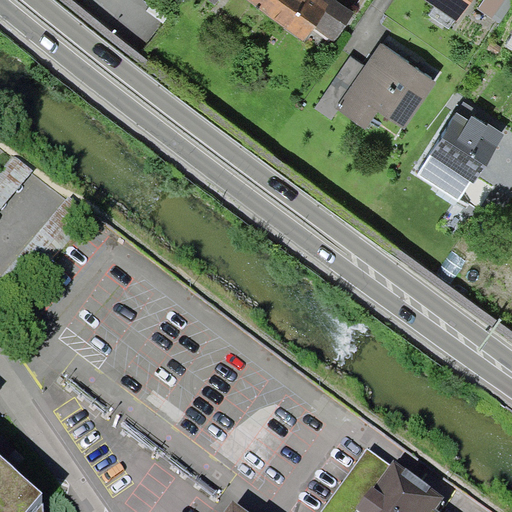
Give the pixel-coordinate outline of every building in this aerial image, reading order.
[(248,0),(267,14),(277,0),(248,0)] [(277,0),(267,14),(303,41),(314,26),(331,4),(324,0),(277,0)] [(324,0),(331,4),(314,26),(333,41),(354,13),(336,0),(324,0)] [(472,0),(425,0),(435,6),(455,19),(458,21),(472,0)] [(511,2),(511,0),(483,0),(477,8),(498,23),(511,2)] [(455,19),(435,6),(430,15),(449,28),(455,19)] [(436,82),(380,43),(365,65),(335,108),(338,110),(365,129),(378,111),(404,129),(436,82)] [(335,108),(365,65),(351,56),(314,108),(331,119),(338,110),(335,108)] [(474,183),(505,134),(488,124),(487,125),(469,114),(473,108),(464,102),(416,175),(458,201),(471,181),(474,183)] [(0,209),(33,171),(14,154),(0,170),(0,209)] [(68,196),(0,278),(0,317),(1,319),(89,213),(68,196)] [(390,465),(367,448),(319,511),(441,511),(437,508),(444,498),(393,460),(390,465)] [(43,511),(42,503),(43,493),(0,455),(0,511),(43,511)] [(249,511),(233,500),(224,511),(249,511)]
